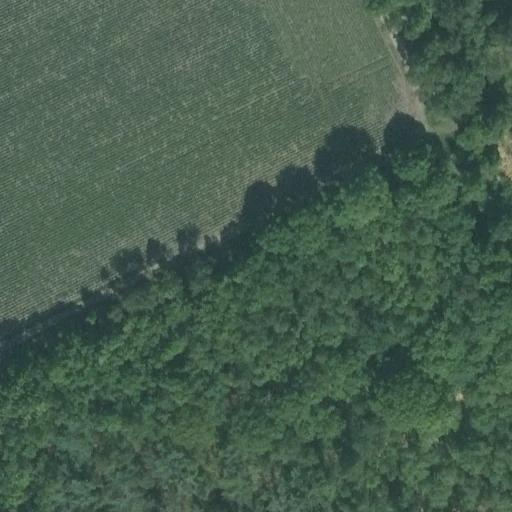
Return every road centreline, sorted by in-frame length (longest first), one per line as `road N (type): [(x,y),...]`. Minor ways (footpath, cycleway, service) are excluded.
road 1 (track): [(437,137),(511,291)]
road 2 (track): [(374,0),(437,137)]
